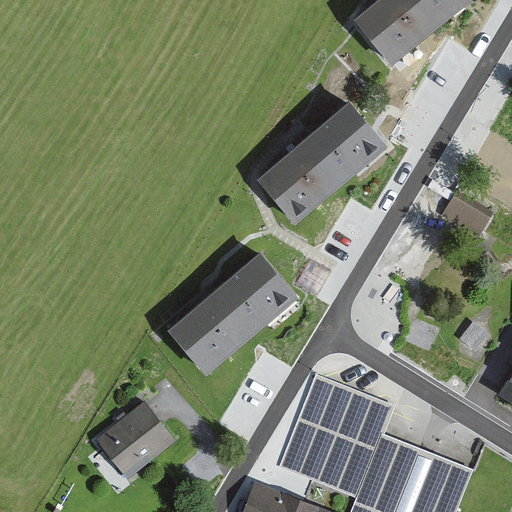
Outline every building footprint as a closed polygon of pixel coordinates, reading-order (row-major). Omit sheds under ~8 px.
[(474,0),(381,0),(357,20),(394,66),(474,0)] [(379,141),(348,105),(305,142),(261,180),(296,221),(354,171),(350,166),(379,141)] [(447,206),(485,227),(496,206),(458,186),(447,206)] [(290,291),(259,255),(215,293),(172,330),(207,371),(265,321),(260,316),(290,291)] [(396,409),(317,378),(282,467),(361,497),(354,511),(329,511),(259,485),(248,511),(458,511),(475,471),(386,436),(396,409)] [(511,379),(502,396),(511,402),(511,379)] [(179,440),(147,402),(99,442),(131,480),(179,440)]
